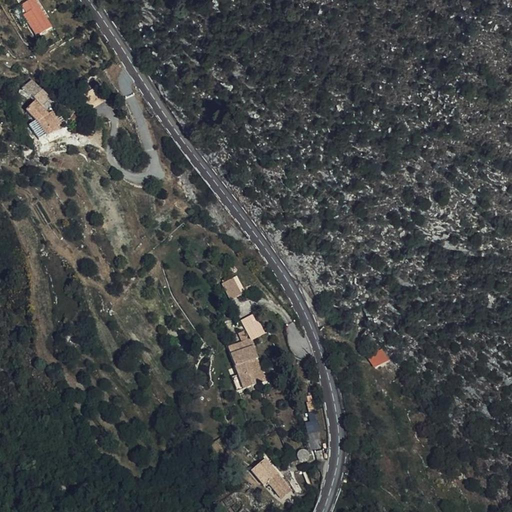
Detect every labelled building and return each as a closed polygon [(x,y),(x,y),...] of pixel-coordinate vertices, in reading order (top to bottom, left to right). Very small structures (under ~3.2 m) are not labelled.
[(36,24),(41,19),(35,12),(30,16),(36,24)] [(96,87),(81,94),(88,110),(103,102),(96,87)] [(24,96),(32,103),(39,95),(32,88),(24,96)] [(42,97),(39,95),(32,103),(38,107),(37,108),(41,113),(51,103),(43,96),(42,97)] [(26,118),(38,133),(49,124),(41,113),(37,108),(26,118)] [(60,139),(49,124),(38,133),(49,147),(60,139)] [(49,147),(38,133),(32,138),(42,151),(49,147)] [(243,295),(235,278),(232,280),(241,296),(243,295)] [(241,296),(232,280),(224,283),(231,300),(241,296)] [(255,313),(241,320),(251,340),(265,334),(255,313)] [(239,348),(234,349),(233,345),(228,346),(232,351),(237,392),(264,384),(262,376),(256,377),(254,371),(260,369),(253,347),(240,351),(239,348)] [(228,346),(223,348),(237,392),(232,351),(228,346)] [(375,367),(388,356),(380,348),(368,356),(375,367)] [(309,409),(316,407),(315,398),(307,399),(309,409)] [(275,474),(279,471),(266,457),(259,463),(269,475),(279,482),(281,480),(275,474)] [(269,479),(275,486),(279,482),(269,475),(259,463),(252,469),(265,483),(269,479)]
